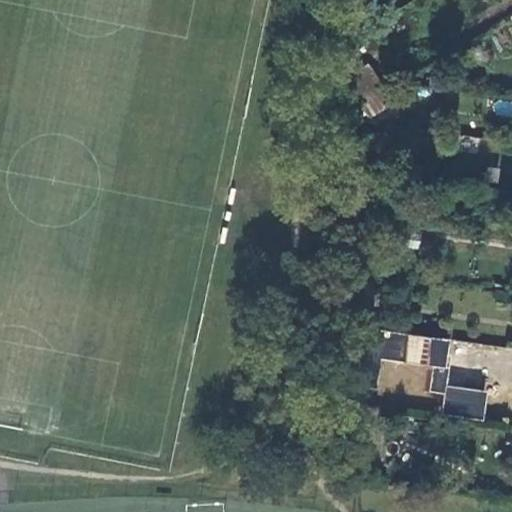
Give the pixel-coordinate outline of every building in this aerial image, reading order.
[(363,59),(340,72),(342,114),(359,104),(382,90),(363,59)] [(359,104),(367,117),(392,101),(384,89),(382,90),(359,104)] [(358,176),(345,176),(347,219),(359,221),(358,176)] [(359,221),(347,219),(348,271),(360,273),(359,221)] [(384,330),(351,325),(352,368),(377,372),(384,330)] [(381,433),(366,431),(362,455),(378,457),(381,433)]
